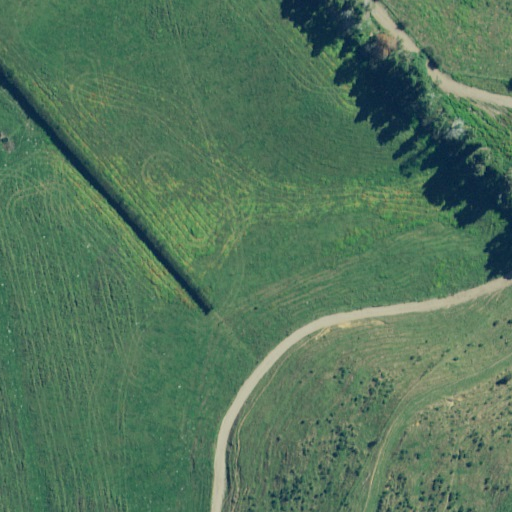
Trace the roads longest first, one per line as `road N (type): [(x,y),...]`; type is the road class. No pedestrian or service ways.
road 1 (track): [(511,269),(488,287),(367,296),(276,337),(223,431),(221,511)]
road 2 (track): [(366,0),(431,75),(511,98)]
